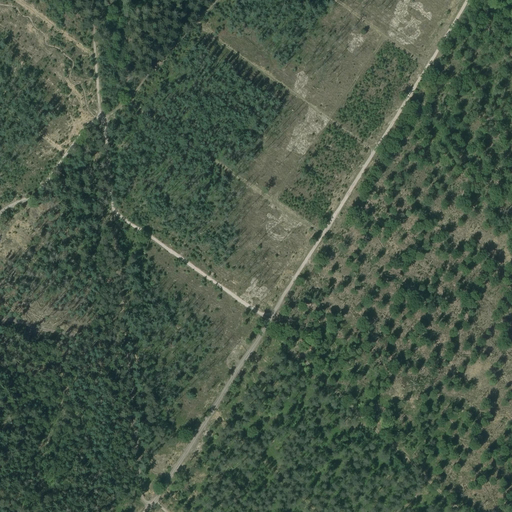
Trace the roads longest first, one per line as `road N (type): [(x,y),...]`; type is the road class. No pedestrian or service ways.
road 1 (track): [(263,327),(153,500)]
road 2 (track): [(374,151),(268,319)]
road 3 (track): [(268,319),(110,210)]
road 4 (track): [(123,345),(138,511)]
road 5 (track): [(0,213),(33,197),(100,118)]
road 6 (track): [(110,210),(123,345)]
